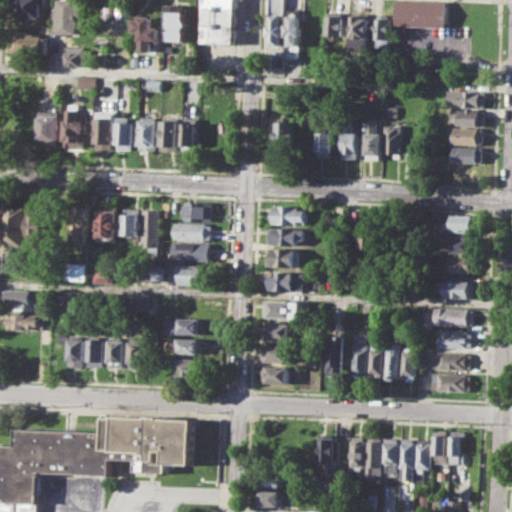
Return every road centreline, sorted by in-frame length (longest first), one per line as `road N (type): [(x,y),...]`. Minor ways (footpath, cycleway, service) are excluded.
road 1 (residential): [(0,173),(511,201)]
road 2 (residential): [(0,391),(511,413)]
road 3 (residential): [(233,511),(254,0)]
road 4 (residential): [(511,165),(496,511)]
